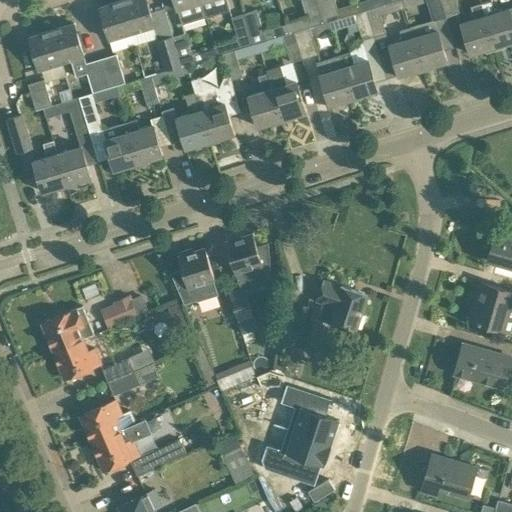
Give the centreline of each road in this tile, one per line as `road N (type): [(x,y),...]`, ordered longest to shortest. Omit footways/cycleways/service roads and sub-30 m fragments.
road 1 (unclassified): [(0,265),(412,137)]
road 2 (residential): [(387,393),(425,247),(428,195),(412,137)]
road 3 (residential): [(66,511),(0,354)]
road 4 (residential): [(511,438),(387,393)]
road 5 (residential): [(354,511),(387,393)]
